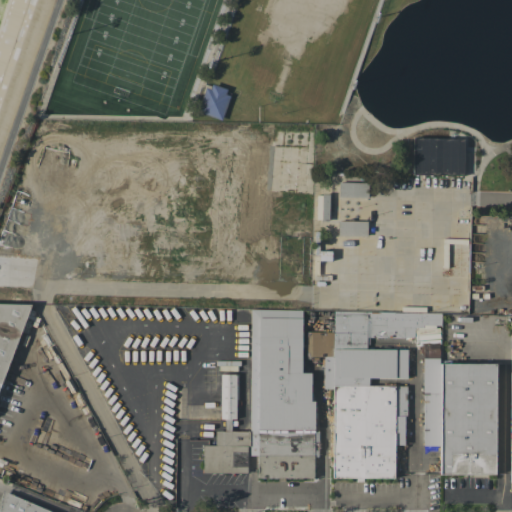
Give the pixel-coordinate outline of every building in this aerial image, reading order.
[(227,94),(232,96),(223,121),(198,112),(207,87),(212,89),(214,84),(229,90),(227,94)] [(464,138),(413,137),(412,174),(463,175),(464,138)] [(368,197),(367,182),(338,183),(338,198),(368,197)] [(367,221),(338,221),(338,235),(366,236),(367,221)] [(0,306),(31,307),(0,387),(0,306)] [(496,364),(496,475),(440,474),(440,363),(496,364)] [(334,386),(333,478),(395,478),(395,386),(334,386)] [(314,430),(314,478),(257,478),(258,430),(314,430)] [(250,431),(250,447),(248,447),(248,473),(203,473),(203,446),(216,446),(216,431),(250,431)] [(0,511),(0,497),(3,491),(51,511),(0,511)]
